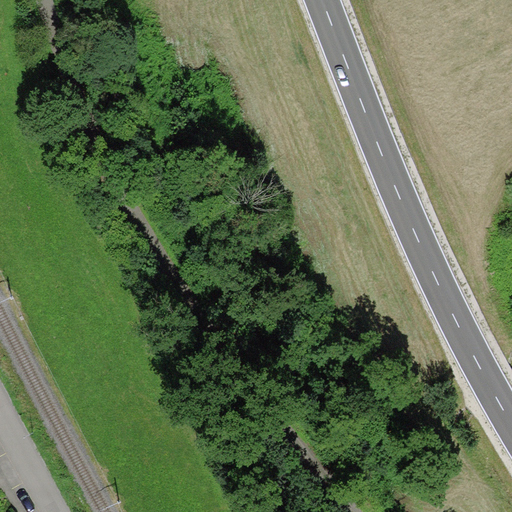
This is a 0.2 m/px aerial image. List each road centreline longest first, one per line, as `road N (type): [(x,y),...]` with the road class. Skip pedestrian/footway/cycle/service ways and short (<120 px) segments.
road 1 (residential): [(41,0),(108,177),(267,417),(349,511)]
road 2 (primary): [(511,431),(421,258),(316,0)]
